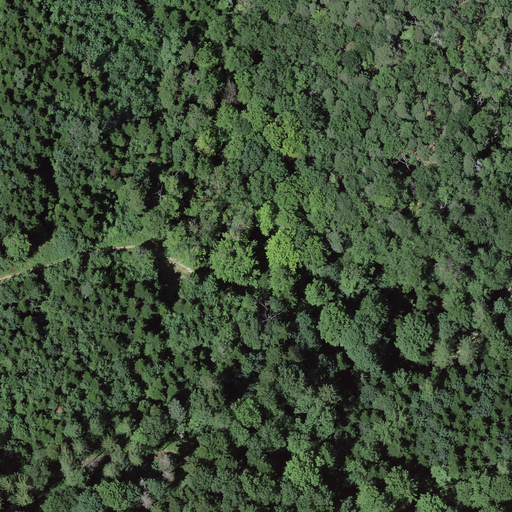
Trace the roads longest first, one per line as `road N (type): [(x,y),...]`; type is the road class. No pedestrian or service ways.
road 1 (track): [(511,277),(474,340),(446,364),(411,374),(354,359),(293,314),(211,285),(156,247),(90,253),(0,281)]
road 2 (track): [(511,464),(479,488),(426,502),(293,499),(146,456),(102,459),(0,487)]
